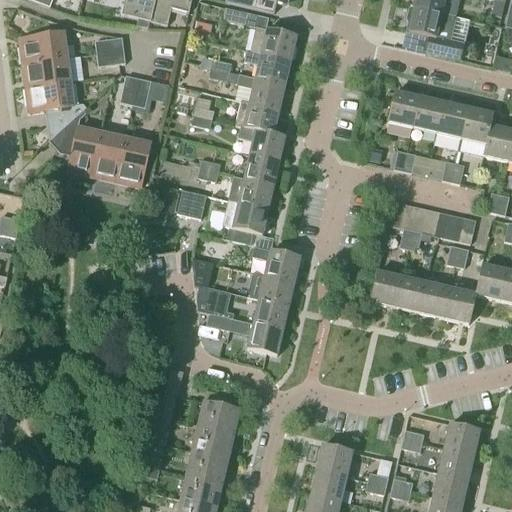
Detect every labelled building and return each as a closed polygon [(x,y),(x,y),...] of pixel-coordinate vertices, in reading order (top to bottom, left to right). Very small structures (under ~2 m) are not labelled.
[(52,4),(41,0),(39,0),(37,7),(49,12),(52,4)] [(148,27),(154,0),(95,0),(101,1),(101,0),(124,0),(120,20),(136,24),(135,32),(145,33),(147,33),(148,27)] [(154,0),(148,27),(166,31),(167,26),(170,13),(187,17),(191,0),(154,0)] [(224,7),(272,18),(275,6),(285,8),(286,0),(225,0),(225,1),(224,7)] [(413,1),(411,11),(453,20),(454,20),(458,0),(410,0),(413,1)] [(500,22),(504,6),(493,3),(489,20),(500,22)] [(420,39),(416,54),(457,63),(460,48),(447,45),(453,20),(411,11),(408,10),(406,12),(403,23),(405,25),(408,26),(405,36),(420,39)] [(224,12),(224,13),(218,11),(215,23),(245,30),(248,18),(224,12)] [(209,29),(195,26),(192,39),(206,42),(209,29)] [(249,56),(289,66),(295,41),(255,32),(249,56)] [(62,37),(18,43),(21,68),(65,62),(62,37)] [(94,46),(95,58),(122,55),(120,42),(94,46)] [(97,71),(124,68),(122,55),(95,58),(97,71)] [(257,70),(254,83),(283,91),(289,66),(249,56),(249,57),(245,56),(242,67),(257,70)] [(511,60),(503,59),(495,57),(493,69),(511,73),(511,60)] [(21,68),(24,92),(68,86),(65,62),(21,68)] [(212,65),(210,73),(229,78),(231,69),(212,65)] [(210,73),(208,82),(227,86),(229,78),(210,73)] [(118,106),(130,109),(136,83),(124,80),(118,106)] [(235,90),(251,94),(248,108),(278,115),(283,91),(254,83),(238,80),(235,90)] [(143,112),(149,85),(136,83),(130,109),(143,112)] [(28,117),(44,114),(48,145),(73,122),(72,111),(68,86),(24,92),(28,117)] [(387,127),(412,132),(419,102),(394,96),(387,127)] [(412,132),(436,138),(443,107),(419,102),(412,132)] [(234,131),(239,132),(272,140),(278,115),(248,108),(239,106),(234,131)] [(436,138),(460,143),(467,113),(443,107),(436,138)] [(194,112),(192,121),(211,126),(213,116),(207,115),(194,112)] [(492,118),(467,113),(460,143),(485,149),(489,130),(492,118)] [(209,134),(211,126),(192,121),(190,129),(209,134)] [(59,157),(70,159),(66,175),(91,181),(100,138),(76,132),(78,123),(73,122),(48,145),(59,157)] [(482,161),(506,166),(511,142),(511,135),(489,130),(485,149),(482,161)] [(236,143),(251,147),(248,160),(278,167),(283,143),(272,140),(239,132),(236,143)] [(91,181),(114,186),(124,143),(100,138),(91,181)] [(139,191),(148,148),(124,143),(114,186),(139,191)] [(392,175),(401,177),(406,158),(396,156),(392,175)] [(410,178),(414,160),(406,158),(401,177),(410,178)] [(248,160),(242,185),(272,191),(278,167),(248,160)] [(200,165),(198,174),(216,178),(218,169),(200,165)] [(445,167),(441,185),(450,187),(454,169),(445,167)] [(450,187),(458,189),(462,171),(454,169),(450,187)] [(195,183),(196,183),(214,187),(216,178),(198,174),(189,172),(187,181),(195,183)] [(227,206),(266,215),(272,191),(242,185),(233,182),(231,191),(227,206)] [(161,193),(158,204),(175,208),(178,197),(161,193)] [(179,195),(174,219),(187,222),(192,198),(179,195)] [(205,201),(192,198),(187,222),(199,225),(205,201)] [(485,217),(494,219),(499,200),(490,198),(485,217)] [(503,221),(503,220),(508,202),(499,200),(494,219),(503,221)] [(225,217),(222,231),(228,233),(252,238),(261,240),(266,215),(227,206),(225,217)] [(392,207),(387,227),(387,230),(399,233),(404,210),(392,207)] [(399,233),(402,233),(411,235),(416,212),(404,210),(399,233)] [(411,235),(420,238),(423,238),(428,215),(416,212),(411,235)] [(423,238),(434,241),(439,218),(428,215),(423,238)] [(434,241),(445,243),(451,220),(439,218),(434,241)] [(19,225),(0,220),(0,230),(16,234),(19,225)] [(445,243),(457,246),(462,223),(451,220),(445,243)] [(470,249),(475,226),(462,223),(457,246),(470,249)] [(503,246),(511,248),(511,246),(511,228),(507,228),(503,246)] [(0,239),(14,243),(16,234),(0,230),(0,239)] [(228,233),(225,245),(249,250),(252,238),(228,233)] [(402,233),(398,253),(407,255),(411,235),(402,233)] [(411,235),(407,255),(416,257),(420,238),(411,235)] [(445,270),(454,272),(458,253),(449,251),(445,270)] [(250,263),(266,266),(263,281),(293,288),(298,262),(253,252),(250,263)] [(463,274),(467,255),(458,253),(454,272),(463,274)] [(209,279),(212,268),(191,264),(192,275),(209,279)] [(474,300),(498,305),(505,275),(481,269),(474,299),(474,300)] [(498,305),(511,308),(511,276),(505,275),(498,305)] [(369,307),(393,312),(401,282),(376,276),(369,307)] [(251,278),(246,301),(258,304),(287,311),(293,288),(263,281),(251,278)] [(393,312),(418,318),(425,287),(401,282),(393,312)] [(418,318),(442,323),(449,293),(425,287),(418,318)] [(474,299),(449,293),(442,323),(467,329),(474,300),(474,299)] [(208,319),(212,320),(214,308),(195,303),(196,316),(208,319)] [(258,304),(252,329),(281,336),(287,311),(258,304)] [(228,336),(231,324),(212,320),(208,319),(205,331),(228,336)] [(276,360),(281,336),(252,329),(246,353),(276,360)] [(163,399),(157,424),(169,427),(175,402),(163,399)] [(202,408),(196,433),(232,441),(238,416),(202,408)] [(154,434),(155,434),(167,437),(169,427),(157,424),(154,434)] [(478,436),(447,429),(442,453),(473,460),(478,436)] [(196,433),(190,457),(227,465),(232,441),(196,433)] [(404,436),(402,444),(420,448),(422,440),(404,436)] [(402,444),(400,453),(418,458),(420,448),(402,444)] [(351,457),(320,450),(314,474),(345,482),(351,457)] [(442,453),(436,477),(467,484),(473,460),(442,453)] [(190,457),(184,480),(221,488),(227,465),(190,457)] [(148,461),(145,472),(158,475),(160,464),(148,461)] [(143,482),(144,482),(155,485),(158,475),(145,472),(143,482)] [(314,474),(309,498),(340,505),(345,482),(314,474)] [(436,477),(431,501),(462,509),(467,484),(436,477)] [(366,486),(385,491),(387,482),(368,478),(366,486)] [(184,480),(179,504),(213,511),(215,511),(221,488),(184,480)] [(391,492),(409,496),(411,488),(392,484),(391,492)] [(385,491),(366,486),(364,496),(382,500),(385,491)] [(409,496),(391,492),(388,502),(407,506),(409,496)] [(309,498),(305,511),(338,511),(340,505),(309,498)] [(431,501),(428,511),(460,511),(462,509),(431,501)]
